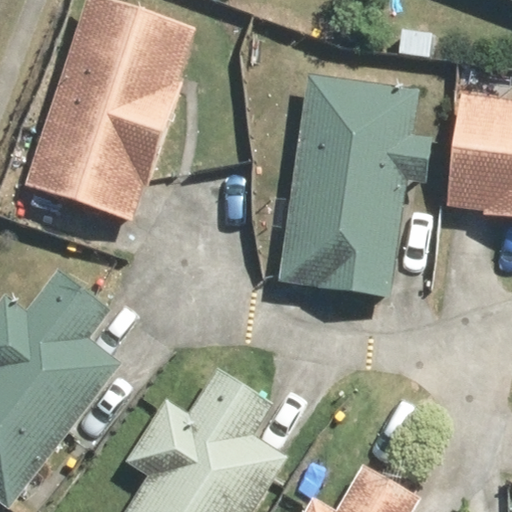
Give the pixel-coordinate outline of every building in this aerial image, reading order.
[(26,180),(138,215),(194,41),(82,6),(26,180)] [(425,99),(311,82),(282,274),(395,291),(425,99)] [(511,106),(464,102),(453,219),(511,224),(511,106)] [(14,304),(0,320),(0,486),(16,500),(124,370),(92,343),(114,316),(64,275),(29,318),(14,304)] [(172,406),(132,470),(155,484),(137,511),(258,511),(290,460),(255,439),(275,407),(221,374),(194,419),(172,406)] [(418,511),(423,505),(367,473),(344,511),(337,511),(323,504),(317,511),(418,511)]
